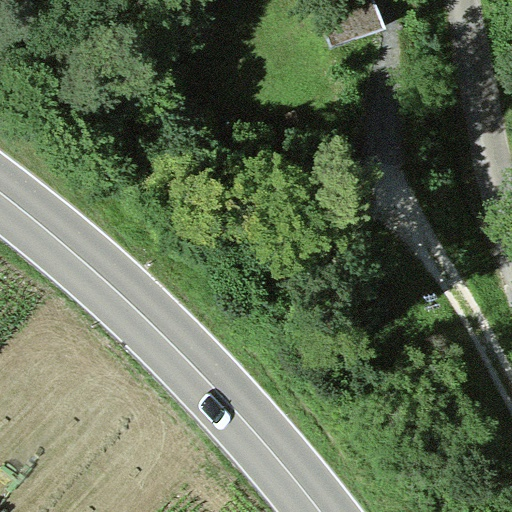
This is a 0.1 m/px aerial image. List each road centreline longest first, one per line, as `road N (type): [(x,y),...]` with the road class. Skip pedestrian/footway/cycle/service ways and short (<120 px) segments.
road 1 (secondary): [(0,193),(145,317),(321,511)]
road 2 (unclassified): [(511,255),(462,0)]
road 3 (track): [(403,207),(511,388)]
